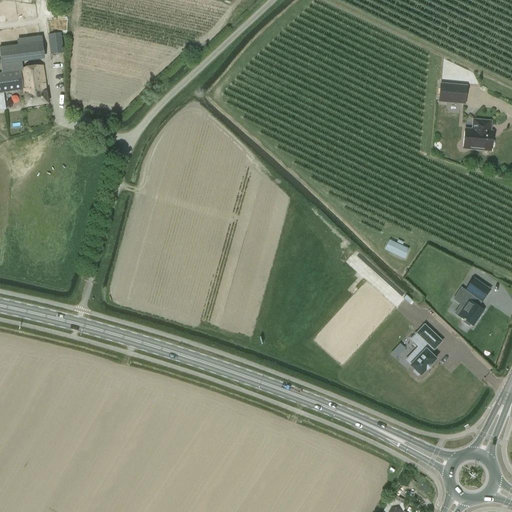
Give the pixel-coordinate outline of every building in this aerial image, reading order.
[(50,55),(64,54),(61,34),(47,35),(50,55)] [(37,38),(17,40),(17,46),(0,48),(0,60),(1,65),(2,75),(0,75),(0,93),(23,90),(26,107),(47,104),(42,66),(23,69),(22,63),(45,60),(42,37),(41,37),(37,38)] [(466,86),(440,84),(439,102),(465,104),(466,86)] [(492,133),(489,133),(490,122),(474,120),(473,131),(465,131),(463,148),(491,150),(491,147),(493,146),(493,142),(492,140),(492,133)] [(402,246),(404,243),(398,240),(396,244),(389,240),(384,250),(404,259),(408,250),(402,246)] [(468,294),(454,314),(458,317),(463,320),(463,321),(464,321),(463,322),(469,327),(470,325),(473,326),(484,310),(478,306),(490,289),(474,278),(465,291),(468,294)] [(413,301),(407,296),(404,299),(410,304),(413,301)] [(414,351),(406,360),(411,364),(410,365),(420,374),(435,358),(430,353),(441,342),(424,326),(418,332),(417,331),(410,339),(418,346),(414,351)] [(403,511),(408,503),(392,494),(382,511),(403,511)]
